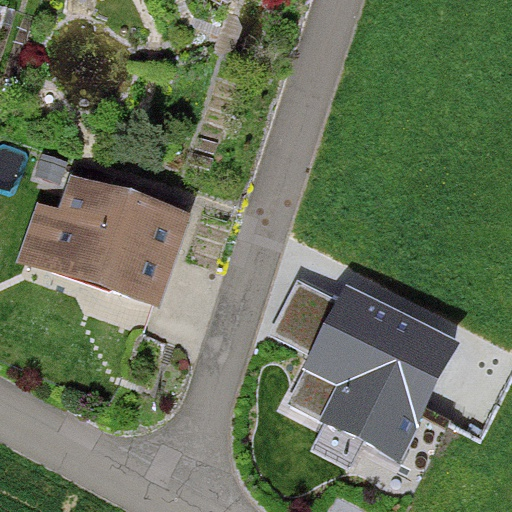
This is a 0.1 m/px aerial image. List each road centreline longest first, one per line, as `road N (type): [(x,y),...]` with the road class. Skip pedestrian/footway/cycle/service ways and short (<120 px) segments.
road 1 (residential): [(175,510),(340,0)]
road 2 (unclassified): [(0,415),(175,510)]
